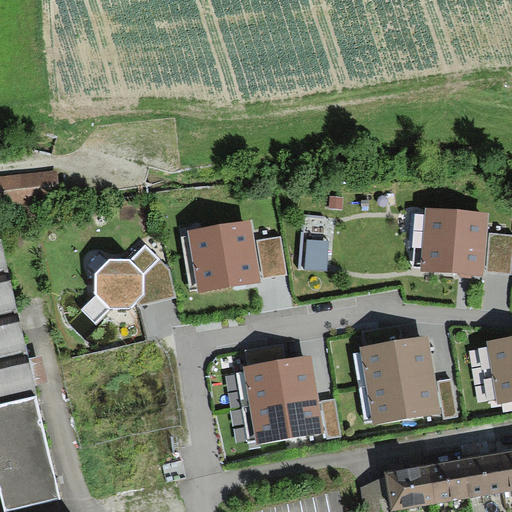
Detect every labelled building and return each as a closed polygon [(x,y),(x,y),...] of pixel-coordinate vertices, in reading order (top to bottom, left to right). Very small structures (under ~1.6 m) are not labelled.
[(0,196),(50,190),(47,165),(0,170),(0,196)] [(484,221),(431,216),(427,269),(480,273),(484,221)] [(257,281),(248,228),(194,236),(203,290),(257,281)] [(0,511),(63,511),(0,245),(0,511)] [(159,261),(145,249),(130,265),(110,264),(97,276),(98,299),(86,311),(101,325),(112,313),(132,312),(144,297),(144,277),(159,261)] [(165,337),(62,359),(82,449),(184,427),(165,337)] [(511,399),(511,340),(486,345),(497,402),(511,399)] [(438,412),(426,341),(358,353),(371,424),(438,412)] [(320,432),(309,363),(249,373),(260,441),(320,432)] [(511,444),(376,468),(383,511),(403,511),(511,493),(511,444)]
